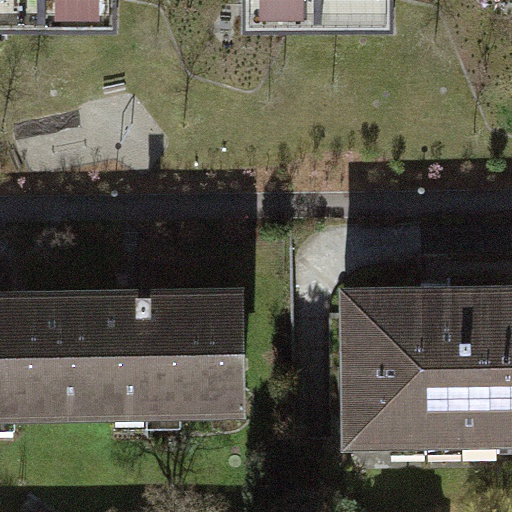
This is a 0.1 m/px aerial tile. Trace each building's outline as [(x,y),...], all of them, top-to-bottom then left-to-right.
[(113,0),(0,0),(0,30),(114,31),(113,0)] [(391,0),(239,0),(240,30),(392,30),(391,0)] [(511,291),(499,292),(499,437),(511,436),(511,291)] [(437,292),(351,292),(351,306),(342,306),(342,339),(350,339),(350,438),(363,438),(363,449),(388,449),(388,437),(499,437),(499,292),(462,292),(437,292)] [(10,299),(0,299),(0,409),(240,407),(239,297),(137,297),(137,312),(131,312),(24,313),(10,313),(10,299)]
